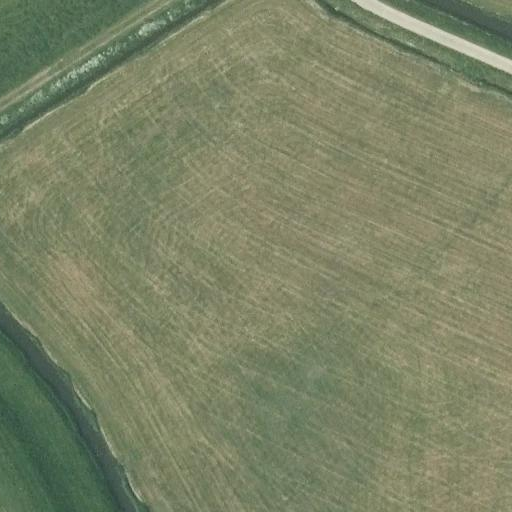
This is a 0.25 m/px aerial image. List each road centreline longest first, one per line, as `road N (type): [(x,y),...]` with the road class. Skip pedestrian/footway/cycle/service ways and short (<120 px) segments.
road 1 (track): [(0,106),(163,0)]
road 2 (unclassified): [(511,65),(368,0)]
